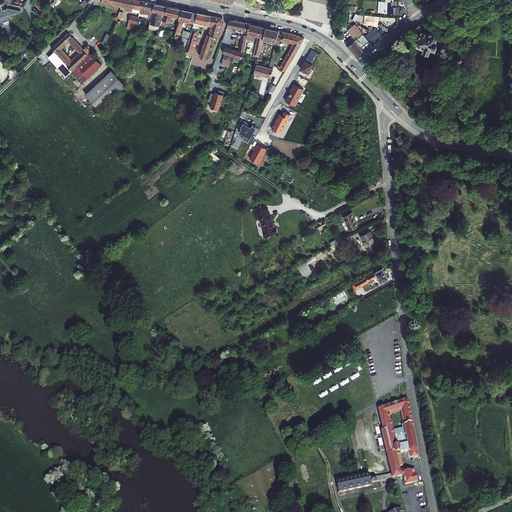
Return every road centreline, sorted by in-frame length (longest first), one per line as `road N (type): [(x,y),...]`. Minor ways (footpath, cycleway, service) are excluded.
road 1 (residential): [(394,107),(383,121),(385,149),(411,389),(434,511)]
road 2 (secondary): [(354,66),(313,32),(236,12)]
road 3 (secondary): [(511,152),(445,141),(394,107)]
